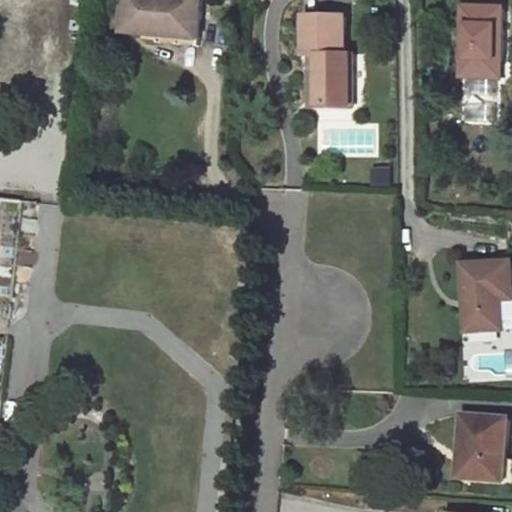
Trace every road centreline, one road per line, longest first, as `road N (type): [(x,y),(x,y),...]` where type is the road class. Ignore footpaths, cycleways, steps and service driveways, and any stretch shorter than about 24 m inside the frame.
road 1 (unknown): [(408,0),(416,201),(434,230),(476,243)]
road 2 (residential): [(278,322),(263,511)]
